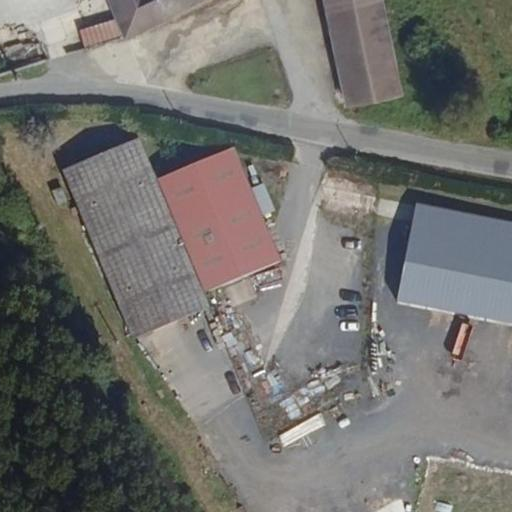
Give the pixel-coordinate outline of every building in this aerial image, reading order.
[(106,0),(122,37),(199,0),(106,0)] [(321,0),(342,105),(400,94),(382,0),(321,0)] [(139,138),(63,169),(134,336),(213,308),(206,292),(157,180),(139,138)] [(206,292),(280,260),(265,224),(234,149),(157,180),(206,292)] [(511,220),(416,203),(412,223),(397,300),(511,322),(511,220)]
